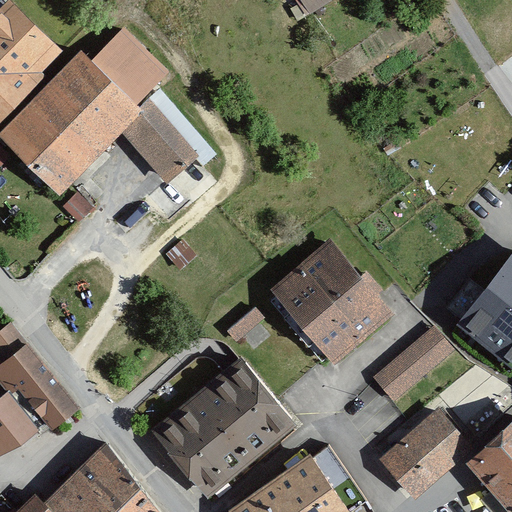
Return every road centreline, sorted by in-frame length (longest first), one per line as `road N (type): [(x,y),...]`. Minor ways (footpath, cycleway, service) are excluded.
road 1 (residential): [(188,511),(0,289)]
road 2 (residential): [(332,431),(330,404),(418,321)]
road 3 (residential): [(232,511),(332,431)]
road 4 (track): [(441,0),(511,103)]
